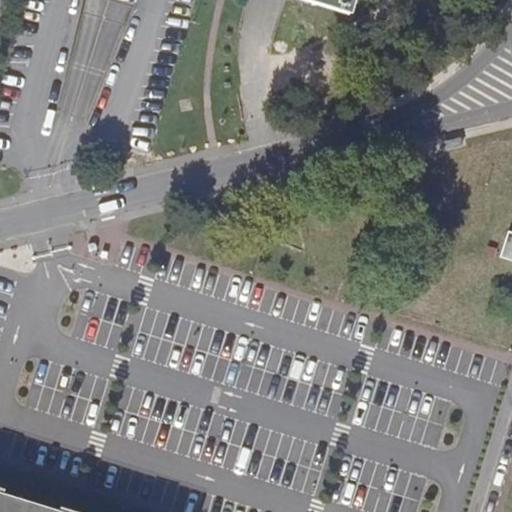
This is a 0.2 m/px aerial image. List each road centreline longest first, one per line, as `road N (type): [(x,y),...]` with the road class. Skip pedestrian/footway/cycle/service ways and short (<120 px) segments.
road 1 (residential): [(0,224),(382,131)]
road 2 (residential): [(511,36),(382,131)]
road 3 (residential): [(382,131),(511,102)]
